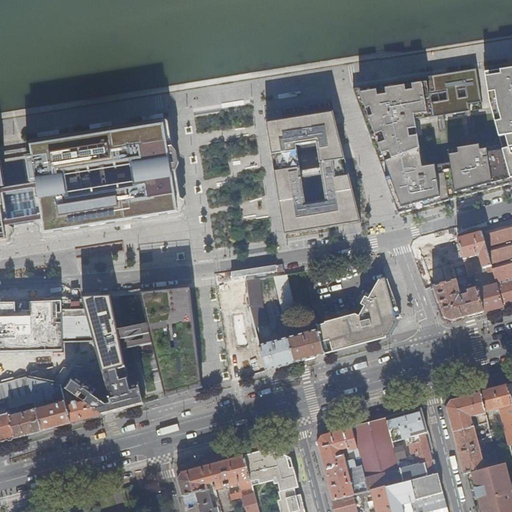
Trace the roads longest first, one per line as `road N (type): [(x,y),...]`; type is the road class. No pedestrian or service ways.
road 1 (residential): [(0,286),(140,277),(397,238)]
road 2 (primary): [(0,483),(153,440)]
road 3 (residential): [(423,366),(460,511)]
road 4 (primary): [(153,440),(293,403)]
road 5 (primary): [(293,403),(423,366)]
